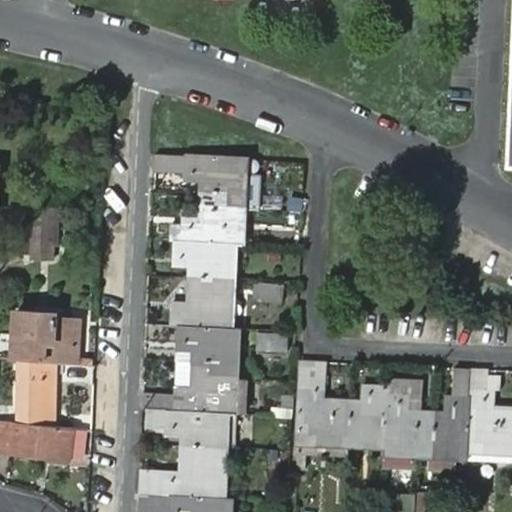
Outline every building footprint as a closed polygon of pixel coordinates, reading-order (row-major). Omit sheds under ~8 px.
[(156,153),(155,169),(184,170),(202,171),(202,182),(201,192),(213,192),(213,199),(221,199),(222,206),(241,207),(242,157),(156,153)] [(184,181),(202,182),(202,171),(184,170),(184,181)] [(239,243),(241,207),(222,206),(221,199),(213,199),(213,192),(201,192),(200,214),(200,225),(182,225),(181,241),(231,243),(239,243)] [(60,206),(52,204),(51,244),(58,245),(60,206)] [(200,225),(200,214),(182,214),(182,225),(200,225)] [(230,277),(231,243),(181,241),(173,240),(173,255),(190,256),(190,266),(190,276),(230,277)] [(172,265),(190,266),(190,256),(173,255),(172,265)] [(228,328),(230,277),(190,276),(188,298),(188,310),(171,309),(170,325),(178,326),(228,328)] [(256,281),(253,300),(283,302),(284,284),(256,281)] [(188,310),(188,298),(171,298),(171,309),(188,310)] [(54,362),(85,364),(85,356),(78,356),(80,320),(55,317),(56,314),(16,310),(12,359),(17,359),(54,362)] [(236,328),(228,328),(178,326),(175,361),(192,361),(206,361),(206,367),(214,367),(213,375),(234,376),(236,328)] [(260,331),(258,349),(288,351),(289,333),(260,331)] [(17,359),(18,422),(53,426),(54,362),(17,359)] [(320,361),(303,360),(300,436),(349,439),(350,396),(327,396),(319,396),(320,361)] [(232,411),(234,376),(213,375),(214,367),(206,367),(206,361),(192,361),(191,386),(191,396),(175,394),(161,394),(144,394),(144,408),(147,408),(160,408),(166,409),(225,411),(232,411)] [(329,361),(320,361),(319,396),(327,396),(329,361)] [(473,368),(456,367),(455,392),(454,409),(444,409),(437,408),(437,424),(429,423),(428,433),(418,434),(418,450),(430,451),(457,452),(470,453),(470,444),(473,368)] [(490,368),(473,368),(470,444),(511,446),(511,404),(496,404),(488,404),(489,387),(490,368)] [(424,374),(387,373),(387,382),(387,389),(384,440),(384,448),(418,450),(418,434),(428,433),(429,423),(437,424),(437,408),(408,407),(409,391),(423,392),(424,374)] [(362,381),(361,398),(370,398),(371,382),(362,381)] [(349,439),(384,440),(387,389),(387,382),(371,382),(370,398),(361,398),(350,396),(349,439)] [(191,396),(191,386),(175,385),(175,394),(191,396)] [(496,388),(489,387),(488,404),(496,404),(496,388)] [(445,392),(444,409),(454,409),(455,392),(445,392)] [(223,447),(225,411),(166,409),(160,408),(147,408),(146,425),(165,425),(183,425),(182,435),(182,445),(223,447)] [(18,422),(0,420),(0,449),(69,459),(73,428),(53,426),(18,422)] [(165,435),(182,435),(183,425),(165,425),(165,435)] [(348,457),(349,439),(300,436),(299,455),(348,457)] [(221,497),(223,447),(182,445),(180,469),(181,479),(162,478),(163,468),(141,466),(140,494),(161,495),(221,497)] [(384,448),(383,467),(417,468),(418,450),(384,448)] [(456,471),(457,452),(430,451),(429,469),(456,471)] [(181,479),(180,469),(163,468),(162,478),(181,479)] [(419,491),(418,511),(434,511),(435,491),(419,491)] [(140,494),(139,510),(169,511),(186,511),(185,511),(227,511),(228,498),(221,497),(161,495),(140,494)]
